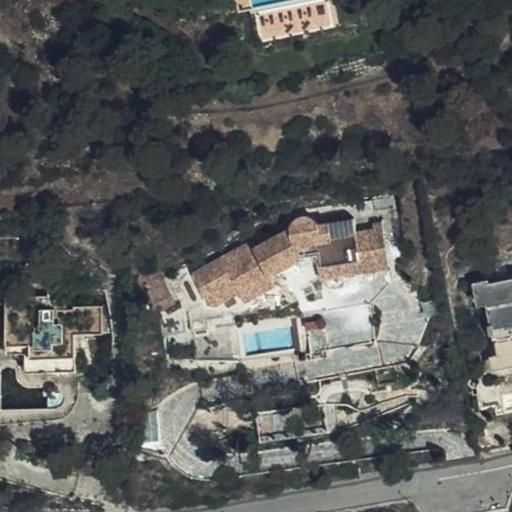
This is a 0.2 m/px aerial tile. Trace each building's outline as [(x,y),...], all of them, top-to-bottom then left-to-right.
[(483,103),(475,80),(441,92),(449,115),(483,103)] [(511,189),(511,179),(510,174),(486,179),(490,195),(511,189)] [(375,201),(375,204),(377,214),(382,213),(398,211),(396,198),(375,201)] [(299,212),(278,223),(279,235),(292,229),(296,223),(302,218),(308,218),(313,221),(319,226),(320,228),(356,223),(357,234),(375,234),(375,227),(384,226),(382,213),(377,214),(375,204),(318,212),(312,211),(299,212)] [(272,276),(283,270),(301,262),(319,260),(322,281),(391,271),(384,226),(375,227),(375,234),(357,234),(356,223),(320,228),(319,226),(313,221),(308,218),(302,218),(296,223),(292,229),(279,235),(260,245),(250,243),(193,273),(207,301),(216,305),(240,292),(246,301),(276,287),(272,276)] [(279,235),(278,223),(262,232),(259,228),(188,265),(193,273),(250,243),(260,245),(279,235)] [(496,290),(511,287),(511,262),(492,266),(496,290)] [(189,318),(216,305),(207,301),(193,273),(172,284),(189,318)] [(177,305),(164,278),(144,289),(157,315),(177,305)] [(511,287),(496,290),(480,293),(494,367),(511,363),(511,287)] [(57,355),(57,369),(79,369),(80,333),(118,332),(117,306),(108,306),(107,303),(79,303),(79,306),(73,306),(73,300),(61,299),(61,294),(11,293),(12,342),(35,342),(36,355),(57,355)] [(436,315),(433,300),(417,304),(421,318),(436,315)] [(30,368),(57,369),(57,355),(36,355),(35,342),(12,342),(12,350),(30,350),(30,368)] [(168,439),(164,409),(143,412),(146,441),(168,439)]
